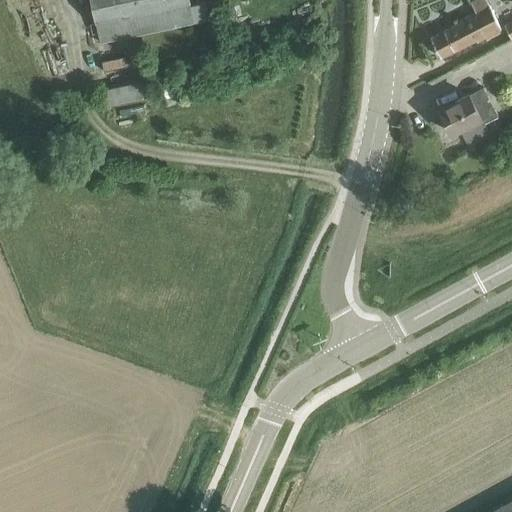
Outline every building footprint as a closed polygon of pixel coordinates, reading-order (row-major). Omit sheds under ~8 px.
[(91,0),(101,43),(210,19),(206,1),(192,4),(191,0),(91,0)] [(490,5),(479,10),(461,19),(462,21),(432,37),(442,56),(460,47),(477,38),(479,40),(502,28),(490,5)] [(100,90),(104,106),(152,95),(148,79),(100,90)] [(453,132),(462,128),(468,139),(474,140),(485,135),(488,128),(485,122),(498,115),(490,100),(492,99),(484,85),(458,99),(440,108),(453,132)] [(511,511),(511,497),(484,511),(511,511)]
